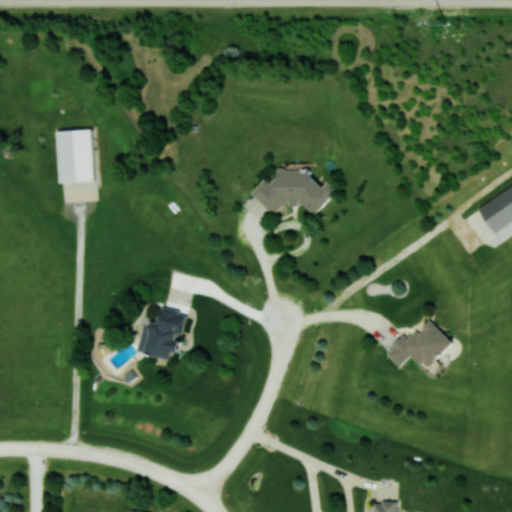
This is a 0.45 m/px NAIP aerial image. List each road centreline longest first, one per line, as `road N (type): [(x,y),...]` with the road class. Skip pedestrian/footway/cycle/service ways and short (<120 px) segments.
road 1 (residential): [(0,448),(100,453),(198,495)]
road 2 (residential): [(198,495),(258,419),(281,360),(283,315)]
